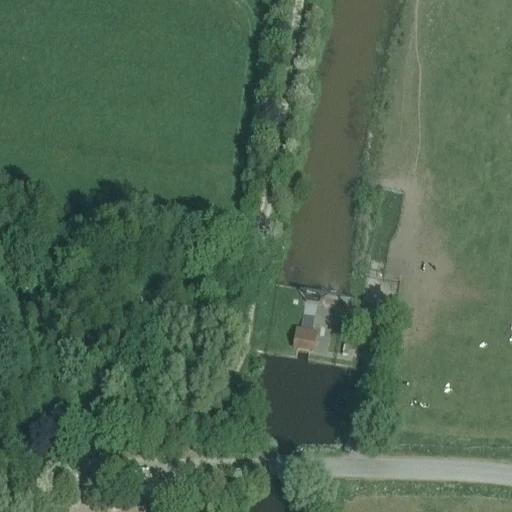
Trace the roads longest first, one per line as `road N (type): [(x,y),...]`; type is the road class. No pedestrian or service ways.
road 1 (unclassified): [(313,471),(0,468)]
road 2 (unclassified): [(313,471),(511,479)]
